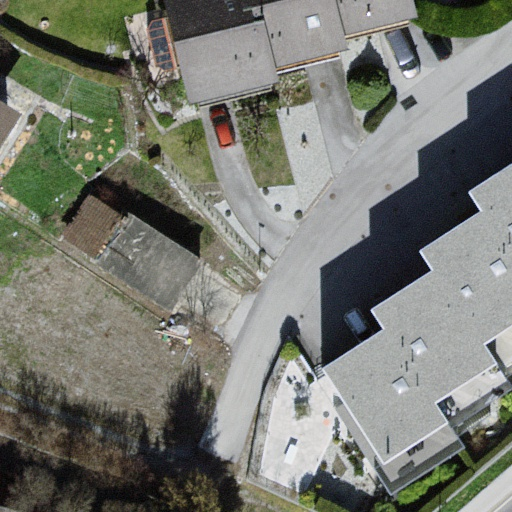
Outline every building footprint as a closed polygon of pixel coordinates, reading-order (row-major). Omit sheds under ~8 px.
[(248,0),(174,0),(205,113),(291,85),(287,70),(275,20),(253,14),(248,0)] [(248,0),(253,14),(275,20),(287,70),(359,52),(358,39),(352,0),(248,0)] [(352,0),(358,39),(426,25),(419,0),(352,0)] [(0,169),(30,120),(0,102),(0,169)] [(511,350),(511,144),(468,170),(482,193),(421,228),(434,251),(372,287),(386,312),(326,346),(383,447),(511,373),(511,361),(507,353),(511,350)] [(64,241),(180,299),(207,244),(91,187),(64,241)]
